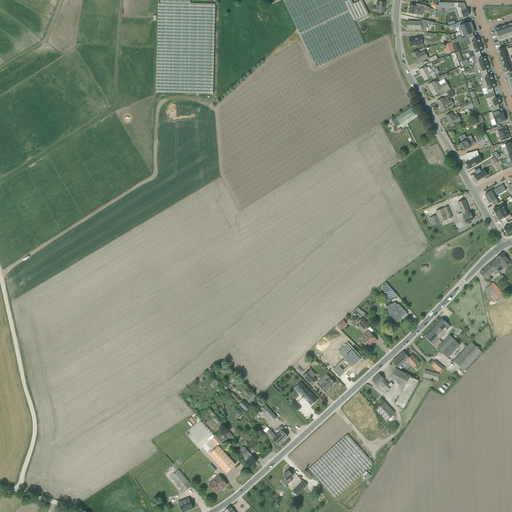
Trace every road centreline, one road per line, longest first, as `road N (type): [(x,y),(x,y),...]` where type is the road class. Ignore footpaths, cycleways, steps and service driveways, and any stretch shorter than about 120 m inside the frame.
road 1 (tertiary): [(213,511),(503,245)]
road 2 (track): [(0,268),(36,420),(19,491)]
road 3 (residential): [(472,191),(407,74),(397,0)]
